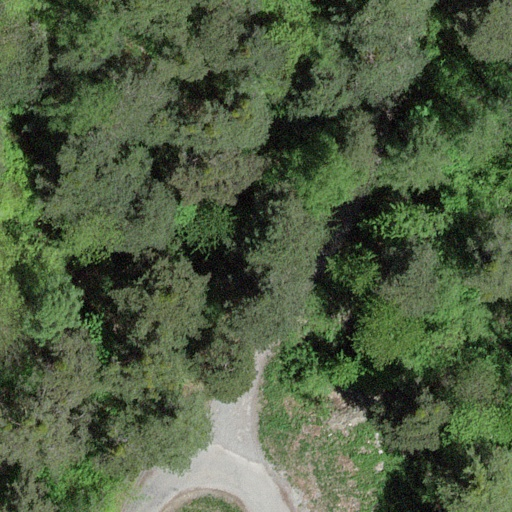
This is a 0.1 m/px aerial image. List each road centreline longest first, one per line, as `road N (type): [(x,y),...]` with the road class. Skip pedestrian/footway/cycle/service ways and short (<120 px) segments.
road 1 (track): [(226,461),(242,364),(316,273),(362,178),(424,0)]
road 2 (track): [(226,461),(203,453),(171,460),(134,511)]
